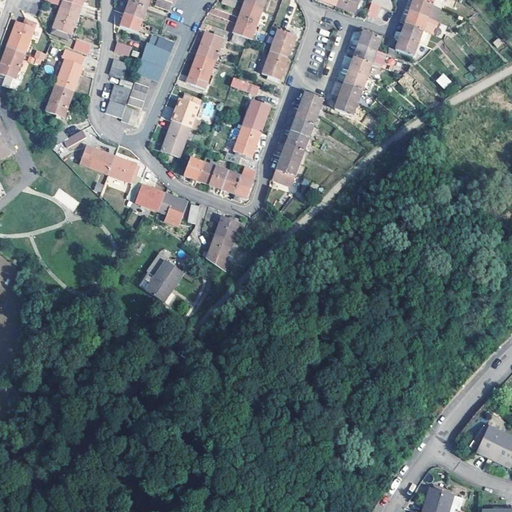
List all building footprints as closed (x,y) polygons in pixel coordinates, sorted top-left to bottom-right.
[(63,0),(61,7),(79,14),(83,0),(63,0)] [(129,0),(129,2),(147,9),(150,0),(129,0)] [(172,4),(160,0),(156,0),(155,7),(169,12),(172,4)] [(246,0),(245,3),(262,10),(265,0),(246,0)] [(359,0),(338,0),(336,6),(354,14),(359,0)] [(371,0),(371,3),(389,8),(391,0),(371,0)] [(432,5),(417,0),(415,0),(412,9),(411,12),(427,18),(432,5)] [(129,2),(124,15),(142,22),(147,9),(129,2)] [(262,10),(245,3),(234,34),(248,39),(251,40),(262,10)] [(381,8),(371,4),(367,16),(377,20),(381,8)] [(79,14),(61,7),(50,35),(66,41),(68,35),(70,36),(79,14)] [(427,18),(411,12),(410,15),(406,25),(423,31),(427,18)] [(142,22),(124,15),(120,28),(138,34),(142,22)] [(16,21),(6,48),(24,54),(35,25),(34,23),(25,19),(23,24),(16,21)] [(423,31),(406,25),(402,35),(401,38),(418,44),(423,31)] [(278,30),(270,52),(288,59),(297,33),(287,30),(287,33),(278,30)] [(197,55),(215,61),(220,49),(223,50),(227,36),(215,32),(214,35),(205,32),(197,55)] [(361,43),(360,46),(376,52),(381,39),(364,33),(361,43)] [(150,34),(146,44),(155,48),(159,37),(150,34)] [(248,39),(234,34),(231,42),(245,47),(248,39)] [(155,48),(170,53),(174,43),(159,37),(155,48)] [(413,57),(418,44),(401,38),(400,41),(396,51),(413,57)] [(91,46),(76,41),(72,50),(88,56),(91,46)] [(131,48),(117,43),(114,51),(114,52),(128,57),(131,48)] [(146,44),(141,61),(164,68),(170,53),(155,48),(146,44)] [(355,58),(371,65),(376,52),(360,46),(359,48),(355,58)] [(0,75),(14,80),(24,54),(6,48),(0,62),(0,75)] [(65,60),(55,86),(73,93),(83,67),(82,67),(85,58),(65,50),(61,59),(65,60)] [(288,59),(270,52),(261,74),(266,76),(265,80),(277,83),(278,80),(280,80),(288,59)] [(205,89),(215,61),(197,55),(189,77),(194,78),(192,84),(205,89)] [(371,65),(355,58),(351,69),(350,72),(367,78),(371,65)] [(112,61),(108,75),(123,79),(126,65),(112,61)] [(164,68),(141,61),(136,75),(159,82),(164,68)] [(345,85),(362,91),(367,78),(350,72),(349,74),(345,85)] [(443,89),(452,82),(444,73),(435,80),(443,89)] [(151,83),(137,77),(128,106),(143,110),(151,83)] [(259,88),(234,78),(231,86),(257,95),(259,88)] [(18,89),(3,83),(0,92),(15,98),(18,89)] [(124,108),(131,89),(115,84),(108,103),(124,108)] [(362,91),(345,85),(342,95),(341,97),(357,103),(362,91)] [(63,118),(73,93),(55,86),(46,112),(63,118)] [(302,106),(318,112),(322,99),(307,93),(303,103),(302,106)] [(172,122),(190,128),(201,101),(191,97),(189,103),(184,101),(180,100),(172,122)] [(357,103),(341,97),(340,100),(336,110),(352,116),(357,103)] [(252,100),(242,126),(261,132),(270,107),(264,105),(252,100)] [(126,109),(126,108),(124,108),(108,103),(104,115),(122,121),(126,109)] [(313,125),(318,112),(302,106),(297,119),(313,125)] [(140,114),(126,109),(122,121),(121,123),(135,128),(140,114)] [(308,138),(313,125),(297,119),(292,132),(308,138)] [(0,158),(14,151),(0,121),(0,158)] [(179,158),(190,128),(172,122),(161,151),(179,158)] [(261,132),(242,126),(233,152),(236,153),(235,156),(226,152),(224,160),(232,163),(238,165),(241,158),(249,161),(249,160),(250,158),(251,159),(261,132)] [(87,138),(83,130),(70,137),(74,144),(87,138)] [(66,140),(60,132),(45,142),(51,148),(66,140)] [(288,145),(303,151),(308,138),(292,132),(288,145)] [(288,145),(283,158),(299,164),(303,151),(288,145)] [(108,175),(114,157),(87,147),(86,151),(81,149),(75,163),(108,175)] [(114,157),(108,175),(130,183),(133,173),(136,174),(138,168),(136,167),(136,165),(114,157)] [(196,181),(203,163),(191,158),(184,176),(196,181)] [(294,176),(299,164),(283,158),(282,160),(274,180),(286,184),(290,175),(294,176)] [(215,168),(203,163),(196,181),(209,185),(215,168)] [(241,175),(242,172),(230,167),(228,172),(222,190),(235,195),(241,177),(241,175)] [(244,167),(242,172),(241,175),(253,180),(256,172),(244,167)] [(219,189),(222,190),(228,172),(215,168),(209,185),(219,189)] [(143,178),(136,175),(130,190),(137,192),(143,178)] [(241,177),(235,195),(246,199),(253,181),(241,177)] [(158,212),(165,194),(147,187),(145,190),(139,188),(134,203),(158,212)] [(187,202),(165,194),(158,212),(166,216),(164,221),(178,227),(187,202)] [(199,207),(191,205),(187,222),(196,224),(199,207)] [(125,220),(130,225),(138,217),(133,212),(125,220)] [(222,217),(215,235),(233,242),(239,223),(237,222),(237,219),(229,216),(228,219),(222,217)] [(233,242),(215,235),(206,259),(225,272),(229,261),(226,260),(233,242)] [(182,272),(164,260),(144,290),(160,301),(170,287),(171,288),(182,272)] [(511,465),(511,462),(511,437),(489,428),(478,454),(489,459),(490,457),(511,465)] [(430,502),(426,511),(454,511),(455,510),(459,511),(462,500),(430,490),(426,501),(430,502)]
